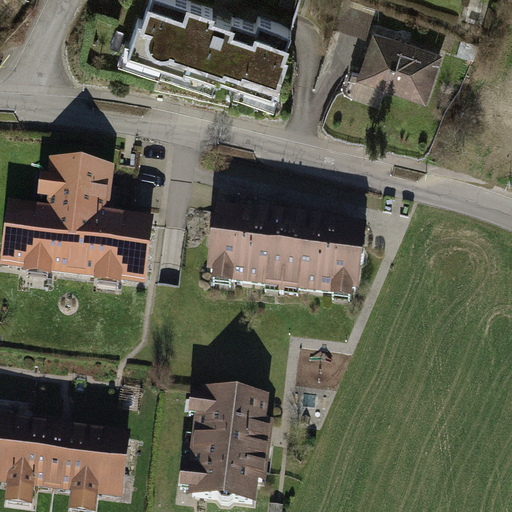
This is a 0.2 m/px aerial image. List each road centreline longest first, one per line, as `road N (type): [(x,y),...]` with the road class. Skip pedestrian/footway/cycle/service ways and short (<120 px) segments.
road 1 (unclassified): [(511,215),(198,130),(33,105)]
road 2 (unknown): [(311,158),(361,25)]
